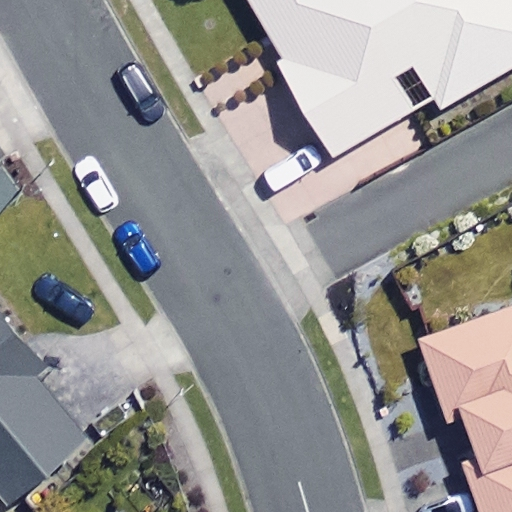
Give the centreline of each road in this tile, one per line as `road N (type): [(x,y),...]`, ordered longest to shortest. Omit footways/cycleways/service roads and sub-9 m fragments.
road 1 (residential): [(224,312),(48,0)]
road 2 (residential): [(224,312),(511,148)]
road 3 (residential): [(306,511),(224,312)]
